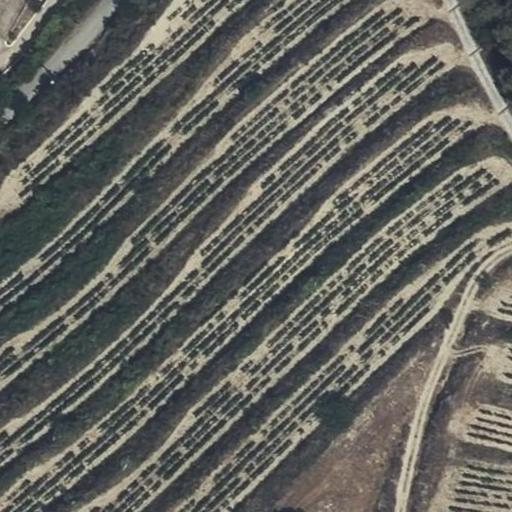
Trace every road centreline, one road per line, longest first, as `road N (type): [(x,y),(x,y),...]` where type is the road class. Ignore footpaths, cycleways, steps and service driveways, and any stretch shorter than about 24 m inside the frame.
road 1 (track): [(400,511),(418,432),(474,275),(511,247)]
road 2 (residential): [(115,0),(0,121)]
road 3 (track): [(511,131),(450,0)]
